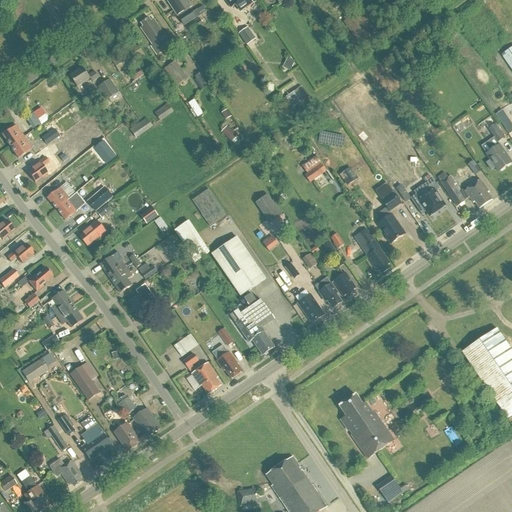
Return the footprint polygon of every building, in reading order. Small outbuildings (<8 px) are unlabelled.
[(168,0),(167,1),(185,26),(196,19),(190,9),(194,7),(190,1),(191,0),(168,0)] [(226,0),(226,1),(232,9),(238,5),(242,11),(253,4),(250,0),(226,0)] [(355,15),(346,21),(370,55),(379,49),(355,15)] [(141,29),(153,46),(151,47),(157,56),(167,49),(161,41),(166,38),(154,20),(151,22),(149,19),(141,24),(143,28),(141,29)] [(209,34),(199,19),(188,26),(198,41),(209,34)] [(251,26),(241,33),(250,45),(259,39),(251,26)] [(112,62),(120,74),(124,79),(129,75),(126,70),(145,56),(137,45),(112,62)] [(511,49),(502,56),(511,70),(511,49)] [(284,69),(290,72),(295,63),(289,59),(284,69)] [(188,79),(176,62),(166,68),(178,86),(188,79)] [(90,79),(92,82),(99,78),(95,72),(89,77),(83,69),(71,77),(78,88),(90,79)] [(210,85),(202,73),(195,77),(204,90),(210,85)] [(107,101),(118,93),(110,80),(98,88),(107,101)] [(280,98),(288,107),(301,96),(293,87),(280,98)] [(204,115),(194,100),(189,104),(198,118),(204,115)] [(168,104),(155,114),(161,123),(174,113),(168,104)] [(458,134),(467,128),(458,115),(449,121),(458,134)] [(511,125),(507,118),(500,123),(509,135),(511,133),(511,125)] [(147,119),(131,130),(137,139),(153,128),(147,119)] [(495,125),(488,129),(498,143),(504,139),(495,125)] [(2,136),(10,147),(24,138),(16,126),(2,136)] [(238,137),(231,129),(224,135),(231,143),(238,137)] [(10,147),(18,159),(32,150),(24,138),(10,147)] [(95,150),(107,165),(116,158),(104,142),(95,150)] [(499,145),(486,154),(491,161),(486,164),(491,171),(495,168),(499,173),(511,163),(499,145)] [(300,165),(303,170),(316,162),(313,157),(300,165)] [(27,172),(35,183),(48,174),(43,168),(49,163),(45,158),(39,162),(40,164),(27,172)] [(473,162),(468,166),(475,176),(480,172),(473,162)] [(326,172),(320,163),(303,175),(309,184),(326,172)] [(411,199),(415,204),(419,201),(431,217),(445,208),(435,192),(439,189),(432,180),(429,175),(425,178),(428,183),(414,192),(416,195),(411,199)] [(479,210),(492,201),(488,194),(489,193),(480,181),(465,192),(460,195),(453,185),(455,184),(450,176),(441,183),(457,207),(465,202),(470,198),(473,204),(475,203),(479,209),(479,210)] [(401,185),(396,189),(406,203),(411,199),(401,185)] [(61,188),(48,199),(57,210),(70,200),(61,188)] [(88,202),(95,211),(112,197),(105,188),(88,202)] [(192,201),(209,226),(226,215),(209,190),(192,201)] [(70,200),(57,210),(66,222),(79,211),(86,205),(77,194),(70,200)] [(256,203),(270,224),(283,216),(269,195),(256,203)] [(380,223),(378,225),(386,237),(386,239),(388,243),(390,243),(391,244),(405,235),(392,215),(390,217),(388,214),(401,204),(395,195),(383,203),(387,209),(378,215),(377,219),(380,223)] [(97,213),(102,219),(112,211),(107,205),(97,213)] [(152,209),(141,217),(147,225),(158,217),(152,209)] [(160,219),(154,223),(158,228),(164,224),(160,219)] [(0,237),(2,240),(14,230),(6,221),(0,225),(0,237)] [(91,228),(80,238),(88,248),(100,238),(101,238),(107,233),(97,221),(90,227),(91,228)] [(175,231),(192,256),(206,247),(189,222),(175,231)] [(390,264),(375,241),(367,230),(359,235),(367,247),(372,254),(367,257),(377,273),(380,271),(382,274),(390,269),(387,266),(390,264)] [(343,245),(336,235),(330,239),(338,249),(343,245)] [(268,252),(278,244),(272,237),(262,245),(268,252)] [(212,256),(241,297),(266,280),(237,238),(212,256)] [(344,265),(334,251),(326,239),(321,243),(338,268),(344,265)] [(17,258),(22,264),(34,255),(26,245),(14,254),(14,253),(8,258),(11,262),(17,258)] [(130,259),(136,269),(141,266),(134,256),(130,259)] [(100,265),(110,280),(126,268),(121,260),(116,263),(112,257),(100,265)] [(182,266),(187,272),(195,265),(190,259),(182,266)] [(286,269),(295,280),(301,276),(292,264),(286,269)] [(154,267),(142,275),(145,281),(157,273),(154,267)] [(28,281),(37,292),(43,287),(42,286),(53,277),(46,268),(34,278),(33,277),(28,281)] [(110,280),(121,294),(132,286),(128,280),(132,277),(126,268),(110,280)] [(20,277),(14,270),(0,280),(0,283),(4,289),(20,277)] [(346,295),(349,299),(356,294),(353,290),(356,288),(346,274),(333,282),(344,297),(346,295)] [(328,302),(333,309),(342,303),(336,295),(337,292),(327,278),(315,287),(326,303),(328,302)] [(155,299),(153,296),(146,286),(137,292),(140,296),(131,302),(141,316),(151,309),(148,304),(155,299)] [(57,317),(73,306),(63,291),(51,299),(56,306),(51,309),(57,317)] [(245,319),(250,327),(242,333),(250,344),(253,341),(263,356),(275,348),(261,328),(274,318),(262,301),(259,303),(252,294),(245,300),(243,302),(246,306),(248,304),(251,308),(242,315),(245,319)] [(34,295),(25,302),(31,309),(40,302),(34,295)] [(298,304),(312,324),(322,317),(320,314),(323,312),(311,295),(298,304)] [(188,306),(197,309),(200,300),(191,297),(188,306)] [(157,306),(162,312),(174,304),(169,298),(157,306)] [(67,322),(71,329),(83,321),(73,306),(57,317),(62,326),(67,322)] [(54,326),(48,317),(43,320),(49,330),(54,326)] [(208,322),(214,328),(219,323),(213,317),(208,322)] [(234,343),(224,329),(219,333),(228,347),(234,343)] [(511,351),(497,329),(462,353),(507,419),(511,415),(511,351)] [(175,340),(183,352),(195,343),(188,332),(175,340)] [(54,336),(48,340),(52,346),(58,342),(54,336)] [(224,347),(213,354),(218,361),(217,362),(224,371),(225,371),(232,380),(240,374),(239,372),(242,370),(230,353),(229,354),(224,347)] [(42,359),(46,365),(55,359),(51,353),(42,359)] [(189,369),(193,375),(201,387),(202,386),(208,395),(222,386),(217,379),(218,378),(209,364),(197,372),(193,366),(199,362),(195,355),(184,363),(189,369)] [(41,360),(21,373),(28,383),(48,370),(41,360)] [(87,363),(70,375),(89,402),(100,395),(91,381),(97,377),(87,363)] [(364,406),(357,396),(340,408),(347,418),(342,422),(368,460),(395,442),(376,414),(374,415),(373,412),(377,410),(373,404),(369,407),(367,404),(364,406)] [(119,406),(126,416),(137,409),(129,399),(119,406)] [(48,416),(44,410),(37,414),(41,420),(48,416)] [(134,419),(146,436),(149,435),(151,436),(158,431),(157,429),(160,427),(148,410),(134,419)] [(67,417),(59,422),(69,437),(77,432),(67,417)] [(98,425),(82,437),(88,445),(82,449),(91,462),(113,447),(104,434),(98,425)] [(128,425),(115,434),(128,453),(137,446),(141,443),(128,425)] [(59,433),(53,438),(63,453),(70,449),(59,433)] [(274,487),(272,488),(288,511),(322,511),(328,508),(294,459),(267,477),(274,487)] [(69,486),(72,484),(74,488),(82,482),(80,479),(83,477),(72,462),(64,467),(60,461),(50,468),(57,478),(61,475),(69,486)] [(17,479),(26,474),(21,467),(13,473),(17,479)] [(9,472),(0,478),(0,485),(6,494),(18,486),(9,472)] [(377,486),(389,504),(404,493),(392,476),(377,486)] [(21,483),(28,493),(24,496),(34,511),(37,510),(38,511),(40,511),(48,507),(46,504),(49,502),(38,486),(36,487),(29,478),(21,483)] [(240,508),(257,505),(255,489),(237,492),(240,508)]
